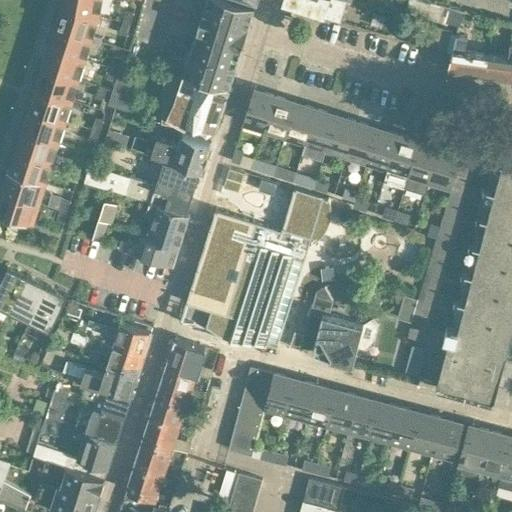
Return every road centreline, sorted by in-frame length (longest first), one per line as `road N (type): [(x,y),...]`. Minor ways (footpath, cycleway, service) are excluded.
road 1 (residential): [(105,511),(256,32)]
road 2 (residential): [(511,412),(234,347)]
road 3 (residential): [(256,32),(511,100)]
